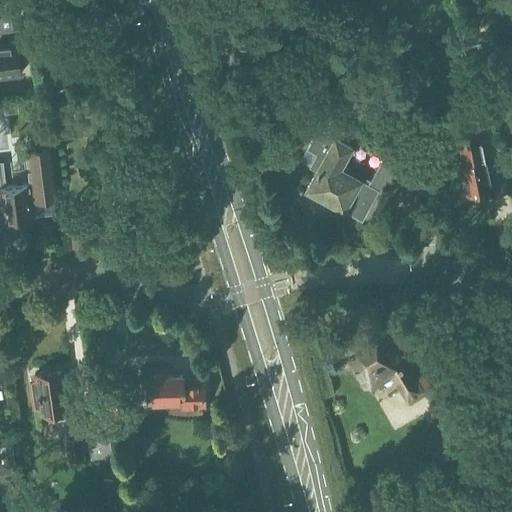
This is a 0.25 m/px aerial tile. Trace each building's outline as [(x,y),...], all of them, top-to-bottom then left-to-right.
[(412,46),(408,30),(396,34),(401,49),(412,46)] [(479,39),(464,43),(468,57),(482,53),(479,39)] [(279,109),(313,101),(307,76),(273,84),(279,109)] [(481,98),(485,119),(498,116),(493,95),(481,98)] [(329,132),(319,127),(307,148),(317,154),(311,165),(320,169),(310,186),(331,198),(330,200),(341,206),(342,203),(363,215),(378,187),(360,177),(362,175),(344,165),(338,161),(349,142),(330,131),(329,132)] [(493,192),(484,149),(483,142),(485,142),(482,128),(456,133),(469,197),(493,192)] [(39,181),(41,198),(61,195),(54,144),(25,147),(30,182),(39,181)] [(3,159),(0,159),(0,197),(3,197),(6,218),(33,215),(31,199),(41,198),(39,181),(30,182),(6,185),(3,159)] [(380,332),(361,343),(355,347),(366,365),(359,369),(369,384),(393,370),(410,399),(432,386),(425,373),(415,379),(398,350),(393,353),(380,332)] [(149,389),(149,397),(183,397),(183,406),(184,406),(184,404),(204,405),(204,406),(205,406),(206,381),(205,381),(205,383),(184,383),(184,374),(171,374),(171,366),(145,366),(145,365),(144,365),(145,390),(149,389)] [(63,369),(52,371),(49,369),(43,370),(41,372),(37,373),(42,410),(55,409),(56,416),(65,415),(68,435),(80,433),(80,430),(83,430),(81,417),(83,415),(82,411),(79,409),(79,407),(68,409),(67,406),(68,405),(63,369)] [(115,425),(128,422),(124,401),(111,404),(115,425)] [(89,432),(93,455),(113,452),(109,429),(89,432)] [(68,458),(83,456),(80,433),(68,435),(65,435),(68,458)] [(12,435),(0,436),(0,474),(17,472),(12,435)] [(12,481),(13,491),(21,490),(20,481),(12,481)]
